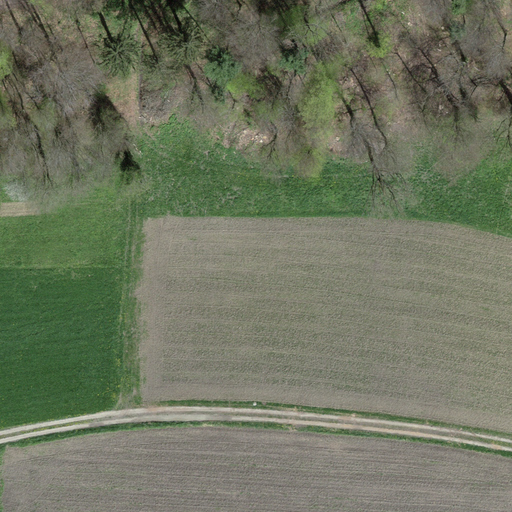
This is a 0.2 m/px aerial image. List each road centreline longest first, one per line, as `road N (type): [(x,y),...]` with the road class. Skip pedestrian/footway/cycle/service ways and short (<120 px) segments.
road 1 (track): [(0,439),(136,407),(423,435),(511,452)]
road 2 (track): [(165,0),(144,50),(130,168)]
